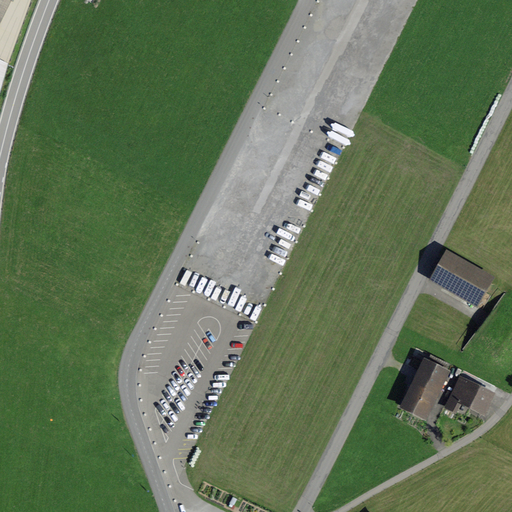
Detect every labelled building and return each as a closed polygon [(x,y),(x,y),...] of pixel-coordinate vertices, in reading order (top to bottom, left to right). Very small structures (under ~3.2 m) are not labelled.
[(0,0),(0,60),(8,65),(31,0),(0,0)] [(118,134),(107,160),(156,182),(160,172),(201,190),(208,174),(118,134)] [(488,280),(448,257),(435,279),(476,302),(488,280)] [(511,293),(507,289),(467,345),(490,362),(511,331),(511,293)] [(409,393),(405,400),(426,411),(451,361),(433,352),(411,395),(409,393)] [(464,367),(447,403),(457,408),(462,397),(484,407),(492,390),(484,386),(486,383),(472,377),(474,372),(464,367)]
